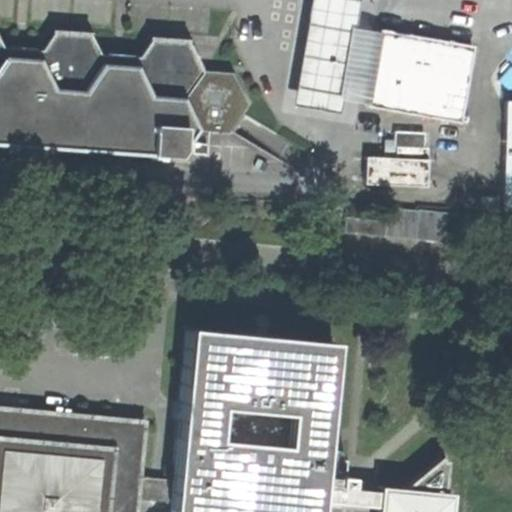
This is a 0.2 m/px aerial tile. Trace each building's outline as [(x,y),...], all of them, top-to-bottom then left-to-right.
[(354,0),(306,0),(288,104),(335,112),(338,96),(362,100),(375,28),(351,23),(354,0)] [(469,45),(375,28),(362,100),(361,106),(455,123),(469,45)] [(0,143),(172,156),(191,128),(223,130),(235,114),(242,103),(227,73),(196,71),(181,40),(147,38),(129,65),(98,62),(84,33),(50,31),(31,58),(1,55),(0,52),(0,143)] [(511,101),(501,101),(498,209),(511,209),(511,101)] [(235,114),(223,130),(295,171),(305,153),(235,114)] [(390,131),(390,139),(427,140),(427,132),(390,131)] [(189,142),(188,153),(203,153),(203,143),(189,142)] [(392,158),(361,156),(360,182),(422,185),(423,147),(392,146),(392,158)] [(414,209),(384,206),(382,220),(381,235),(411,238),(414,209)] [(428,211),(414,209),(411,238),(425,240),(428,211)] [(444,212),(428,211),(425,240),(441,241),(444,212)] [(341,232),(381,235),(382,220),(342,217),(341,232)] [(14,256),(8,322),(75,328),(81,262),(14,256)] [(314,511),(330,340),(182,327),(169,479),(167,500),(166,510),(186,511),(314,511)] [(134,511),(135,497),(167,500),(169,479),(137,477),(142,419),(0,406),(0,511),(134,511)] [(398,487),(375,485),(372,511),(447,511),(450,492),(441,491),(444,460),(440,459),(437,456),(398,487)]
